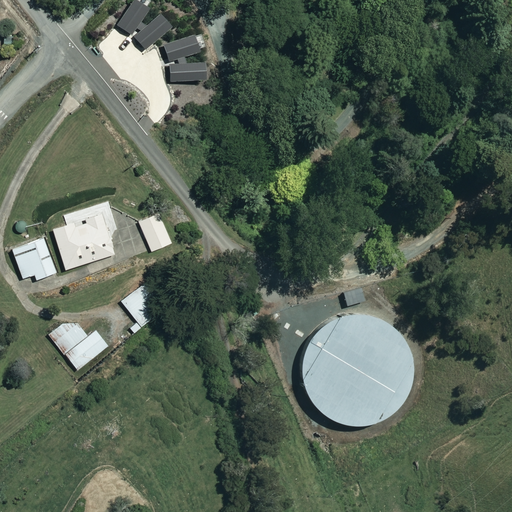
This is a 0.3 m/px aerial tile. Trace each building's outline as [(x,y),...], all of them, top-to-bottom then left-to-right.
[(76,227),(74,222),(52,229),(65,270),(114,254),(101,213),(83,219),(85,224),(76,227)] [(171,243),(158,213),(138,221),(151,251),(171,243)] [(55,272),(43,238),(12,249),(22,278),(34,274),(36,279),(55,272)] [(164,309),(144,283),(121,301),(137,322),(130,328),(133,333),(164,309)] [(363,300),(360,288),(343,293),(346,305),(363,300)] [(296,366),(296,370),(296,373),(297,377),(297,380),(298,384),(299,387),(300,391),(302,394),(303,397),(305,401),(307,404),(310,406),(312,409),(315,412),(317,414),(320,416),(323,418),(326,420),(329,422),(333,423),(336,425),(340,426),(343,426),(347,427),(350,427),(354,427),(358,427),(361,427),(365,426),(368,426),(372,425),(375,423),(379,422),(382,420),(385,418),(388,416),(391,414),(394,412),(396,409),(398,406),(401,404),(403,401),(405,398),(406,394),(408,391),(409,387),(410,384),(411,380),(411,377),(412,373),(412,370),(412,366),(411,362),(411,359),(410,355),(409,352),(408,348),(406,345),(405,342),(403,339),(401,336),(398,333),(396,330),(394,327),(391,325),(388,323),(385,321),(382,319),(379,317),(375,316),(372,315),(368,314),(365,313),(361,312),(358,312),(354,312),(350,312),(347,312),(343,313),(340,314),(336,315),(333,316),(329,317),(326,319),(323,321),(320,323),(317,325),(315,327),(312,330),(310,333),(307,336),(305,339),(303,342),(302,345),(300,348),(299,352),(298,355),(297,359),(297,362),(296,366)] [(76,323),(62,323),(42,339),(56,357),(63,352),(77,370),(107,346),(95,330),(87,337),(76,323)]
